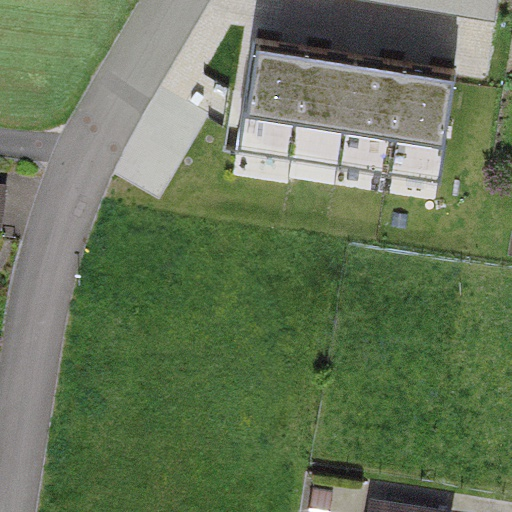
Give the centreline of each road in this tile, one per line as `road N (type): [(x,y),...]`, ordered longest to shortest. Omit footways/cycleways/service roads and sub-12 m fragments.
road 1 (residential): [(25,377),(86,150),(175,0)]
road 2 (residential): [(25,377),(4,511)]
